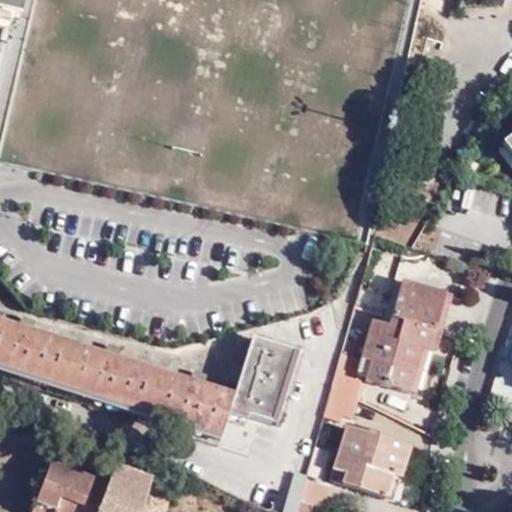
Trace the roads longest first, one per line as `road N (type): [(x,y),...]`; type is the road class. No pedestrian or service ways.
road 1 (residential): [(457,511),(476,365),(511,282)]
road 2 (residential): [(511,22),(447,146)]
